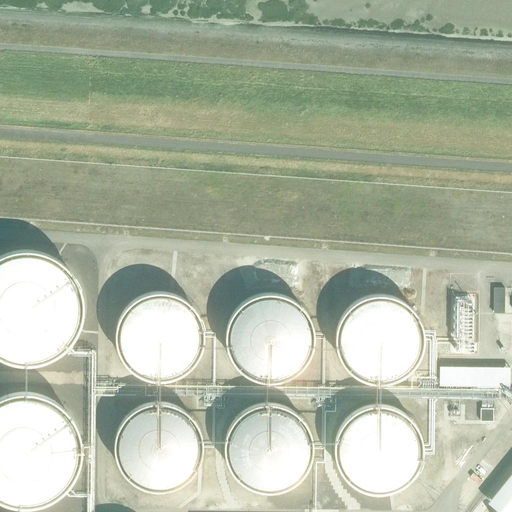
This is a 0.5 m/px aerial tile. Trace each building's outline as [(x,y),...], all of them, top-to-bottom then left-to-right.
[(75,280),(69,271),(62,263),(52,257),(42,252),(30,250),(17,251),(7,254),(0,257),(0,352),(9,357),(19,359),(31,359),(40,358),(50,354),(58,350),(65,343),(71,336),(76,327),(80,317),(81,308),(80,298),(79,289),(75,280)] [(494,288),(493,313),(504,313),(504,288),(494,288)] [(510,366),(440,365),(440,384),(510,385),(510,366)] [(72,422),(66,414),(59,405),(49,399),(39,395),(27,393),(14,393),(4,396),(0,397),(0,496),(6,499),(16,502),(28,502),(37,500),(47,497),(55,492),(62,485),(68,478),(73,469),(77,460),(78,450),(77,440),(76,431),(72,422)] [(497,414),(497,403),(487,403),(487,414),(497,414)] [(511,511),(511,470),(488,500),(503,511),(511,511)]
